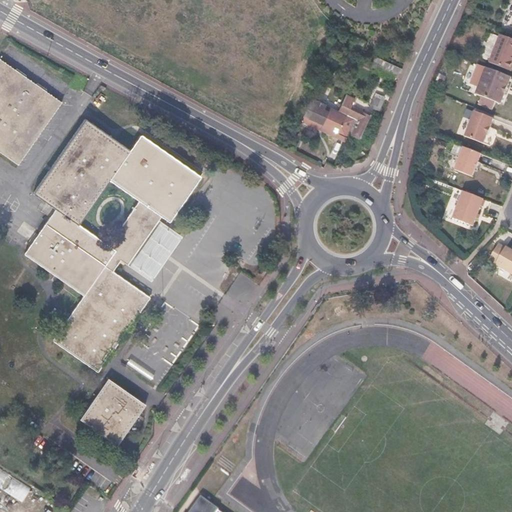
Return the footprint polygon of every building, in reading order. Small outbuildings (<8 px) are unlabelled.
[(511,38),(500,34),(489,62),(509,70),(509,69),(511,69),(511,66),(511,38)] [(0,153),(13,163),(58,101),(0,59),(0,153)] [(399,70),(380,61),(377,68),(396,77),(399,70)] [(500,103),(511,77),(486,67),(475,94),(500,103)] [(345,93),(337,110),(346,114),(350,105),(354,98),(345,93)] [(311,98),(300,120),(303,122),(305,119),(309,121),(310,119),(322,124),(321,126),(337,133),(339,128),(349,132),(349,130),(355,118),(346,114),(337,110),(336,110),(311,98)] [(346,114),(355,118),(359,109),(350,105),(346,114)] [(355,118),(349,130),(352,132),(351,134),(353,135),(355,132),(359,134),(368,115),(359,109),(355,118)] [(490,126),(493,118),(474,110),(464,136),(483,143),(486,135),(487,135),(490,127),(490,126)] [(49,341),(94,372),(146,296),(108,270),(116,258),(122,263),(124,261),(156,217),(157,215),(165,221),(197,176),(138,134),(126,150),(82,119),(30,193),(53,209),(21,254),(81,296),(49,341)] [(472,176),(480,154),(463,147),(454,169),(472,176)] [(483,199),(462,191),(452,218),(472,226),(483,199)] [(156,217),(124,261),(147,278),(179,233),(156,217)] [(499,242),(489,259),(511,272),(511,249),(507,246),(506,247),(499,242)] [(131,358),(127,364),(151,381),(155,376),(131,358)] [(113,448),(143,405),(105,379),(76,421),(113,448)] [(30,487),(0,467),(0,487),(20,501),(30,487)] [(221,511),(218,509),(218,508),(201,496),(189,511),(221,511)]
